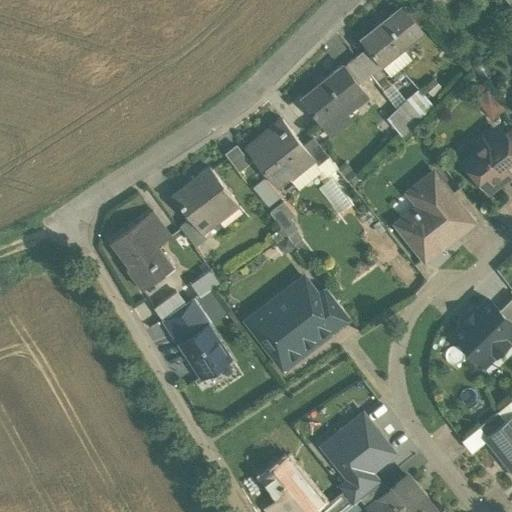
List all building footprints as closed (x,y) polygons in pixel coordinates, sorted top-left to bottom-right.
[(401,5),(360,37),(367,46),(381,64),(382,64),(422,32),(401,5)] [(381,64),(367,46),(355,55),(369,73),(381,64)] [(355,55),(343,65),(356,83),(369,73),(355,55)] [(341,64),(301,96),(322,123),(363,91),(356,83),(343,65),(341,64)] [(422,117),(407,98),(397,107),(412,126),(422,117)] [(412,126),(397,107),(387,117),(402,136),(412,126)] [(281,117),(263,132),(264,133),(245,148),(271,180),(284,170),(289,176),(312,158),(313,157),(303,144),(281,117)] [(501,146),(489,131),(475,143),(481,151),(463,165),(478,183),(480,181),(488,192),(501,181),(498,177),(508,169),(503,162),(511,155),(511,146),(507,140),(501,146)] [(328,154),(313,136),(303,144),(313,157),(312,158),(316,163),(317,163),(328,154)] [(338,167),(328,154),(317,163),(326,175),(338,167)] [(209,164),(172,194),(189,216),(201,231),(202,231),(220,216),(216,212),(234,198),(224,186),(225,185),(209,164)] [(449,193),(432,173),(413,187),(424,201),(397,223),(425,259),(454,236),(449,230),(467,216),(449,193)] [(474,205),(459,185),(449,193),(464,213),(474,205)] [(283,201),(270,211),(280,225),(293,214),(283,201)] [(152,210),(111,240),(130,266),(128,267),(142,286),(171,265),(152,238),(165,228),(152,210)] [(201,231),(189,216),(179,224),(193,243),(204,234),(202,231),(201,231)] [(213,266),(193,280),(201,293),(222,279),(213,266)] [(303,276),(247,319),(283,366),(336,326),(320,306),(322,304),(322,301),(318,295),(303,276)] [(350,316),(328,288),(318,295),(322,301),(322,304),(320,306),(336,326),(350,316)] [(176,289),(155,305),(162,316),(184,302),(176,289)] [(200,312),(192,297),(184,302),(193,316),(200,312)] [(453,332),(486,367),(511,341),(511,326),(499,313),(486,300),(453,332)] [(511,326),(511,300),(499,313),(511,326)] [(184,302),(162,316),(172,331),(193,316),(184,302)] [(193,316),(172,331),(178,341),(207,322),(200,312),(193,316)] [(207,322),(178,341),(202,377),(230,358),(207,322)] [(497,411),(479,425),(486,435),(505,420),(497,411)] [(394,452),(363,413),(322,445),(353,484),(354,484),(372,470),(394,452)] [(511,414),(505,420),(486,435),(485,436),(511,470),(511,414)] [(299,469),(287,454),(262,474),(279,495),(265,506),(269,511),(303,511),(319,501),(296,471),(299,469)] [(343,490),(353,503),(361,496),(381,481),(372,470),(354,484),(353,484),(343,490)] [(388,490),(369,506),(374,511),(436,511),(407,475),(388,490)] [(381,481),(361,496),(369,506),(388,490),(381,481)] [(343,490),(323,507),(327,511),(341,511),(353,503),(343,490)]
